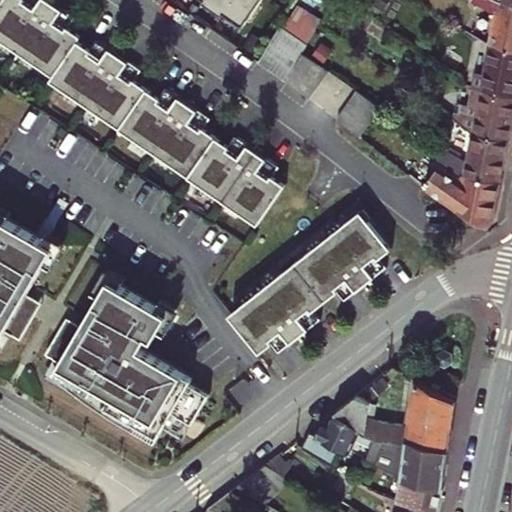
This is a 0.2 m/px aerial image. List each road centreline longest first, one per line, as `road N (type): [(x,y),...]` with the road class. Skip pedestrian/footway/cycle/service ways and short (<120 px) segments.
road 1 (residential): [(511,278),(467,277),(444,286),(155,507)]
road 2 (residential): [(129,0),(421,219)]
road 3 (residential): [(0,416),(155,507)]
road 4 (primary): [(511,356),(480,511)]
